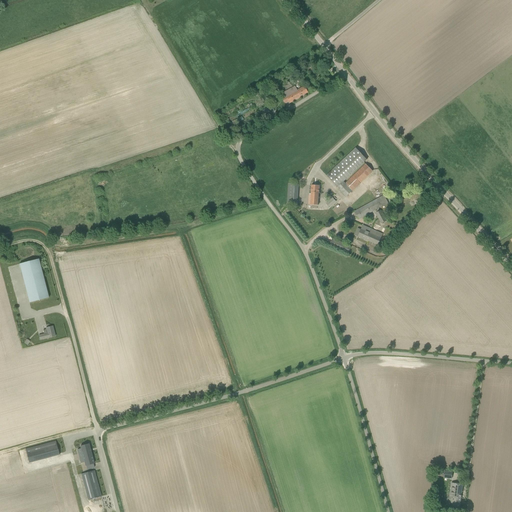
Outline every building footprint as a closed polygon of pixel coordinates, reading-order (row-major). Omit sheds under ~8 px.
[(279,94),(282,99),(284,103),(289,101),(290,103),(307,93),(303,86),(297,89),(294,85),(279,94)] [(270,105),(260,111),(263,117),(274,111),(270,105)] [(356,148),(327,176),(338,187),(343,182),(367,160),(356,148)] [(352,191),(345,183),(343,182),(338,187),(347,197),(352,191)] [(299,184),(289,183),(287,203),(297,204),(299,184)] [(320,186),(312,185),(310,205),(318,205),(320,186)] [(384,195),(374,201),(378,209),(388,203),(384,195)] [(333,197),(328,201),(332,205),(336,201),(333,197)] [(368,214),(364,206),(354,212),(358,219),(368,214)] [(383,234),(363,225),(358,237),(378,245),(383,234)] [(351,246),(333,238),(329,245),(348,254),(351,246)] [(19,264),(29,303),(49,298),(39,259),(19,264)] [(55,336),(53,326),(46,328),(46,329),(43,330),(44,334),(39,335),(40,340),(49,338),(55,336)] [(25,449),(27,454),(28,459),(58,451),(57,447),(56,441),(25,449)] [(86,465),(87,469),(94,467),(93,463),(94,463),(89,444),(80,446),(83,457),(80,459),(81,463),(85,462),(85,465),(86,465)] [(102,496),(95,470),(81,474),(88,500),(102,496)] [(462,484),(452,483),(450,497),(453,497),(452,507),(460,508),(462,484)]
